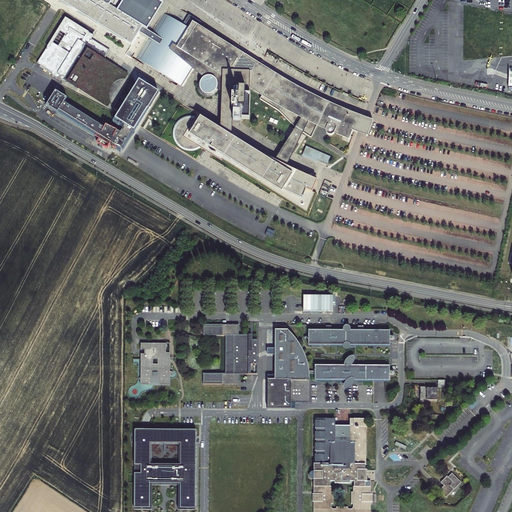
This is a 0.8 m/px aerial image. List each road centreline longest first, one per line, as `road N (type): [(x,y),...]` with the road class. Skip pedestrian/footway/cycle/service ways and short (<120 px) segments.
road 1 (secondary): [(13,113),(256,252),(480,302)]
road 2 (tertiary): [(233,0),(379,79)]
road 3 (tertiary): [(381,72),(248,0)]
road 4 (tertiary): [(379,79),(511,112)]
road 5 (tertiary): [(511,104),(381,72)]
